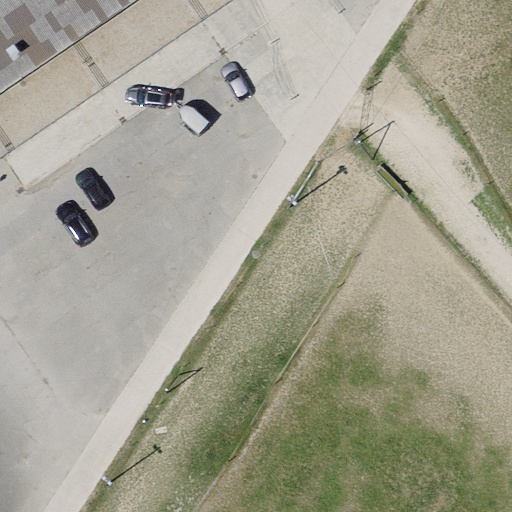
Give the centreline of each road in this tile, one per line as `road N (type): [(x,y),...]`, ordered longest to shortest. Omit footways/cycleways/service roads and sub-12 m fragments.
road 1 (track): [(64,511),(402,0)]
road 2 (track): [(338,97),(408,143),(511,277)]
road 3 (track): [(0,347),(87,476)]
